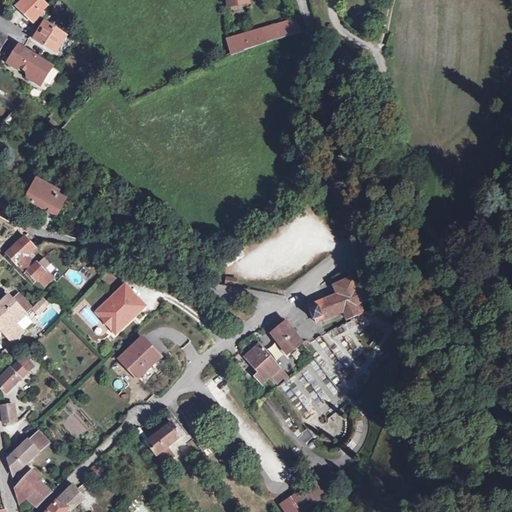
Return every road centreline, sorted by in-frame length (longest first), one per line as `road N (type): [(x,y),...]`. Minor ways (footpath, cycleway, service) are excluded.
road 1 (residential): [(286,303),(356,248),(351,221),(307,152),(300,110),(312,34),(302,0)]
road 2 (residential): [(37,511),(205,358),(286,303)]
road 3 (residential): [(286,303),(198,286),(51,239),(0,210)]
